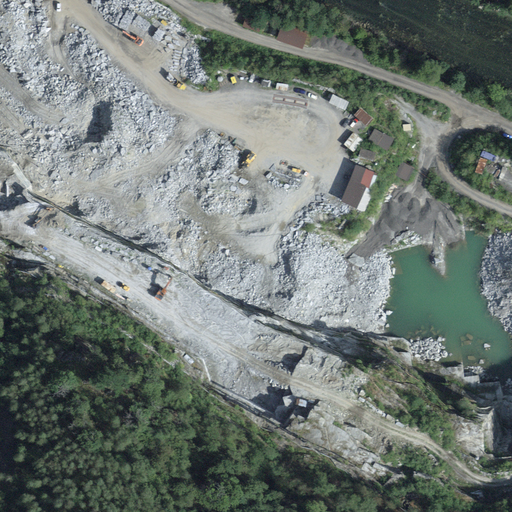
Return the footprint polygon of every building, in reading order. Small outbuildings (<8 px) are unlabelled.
[(347,108),(350,101),(334,96),(332,104),(347,108)] [(367,125),(374,118),(363,108),(356,115),(367,125)] [(376,129),(370,141),(390,151),(396,139),(376,129)] [(364,148),(361,156),(374,161),(377,154),(364,148)] [(496,166),(498,156),(483,152),(478,174),(486,176),(489,164),(496,166)] [(398,177),(412,179),(414,165),(401,162),(398,177)] [(367,210),(378,171),(355,165),(344,204),(367,210)] [(497,392),(497,398),(499,398),(503,435),(511,433),(511,403),(504,405),(503,391),(497,392)]
